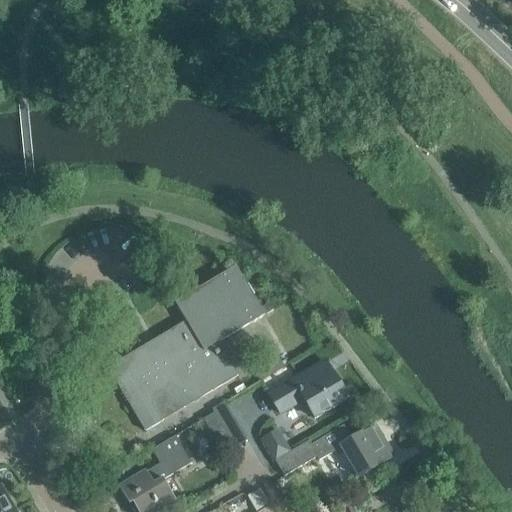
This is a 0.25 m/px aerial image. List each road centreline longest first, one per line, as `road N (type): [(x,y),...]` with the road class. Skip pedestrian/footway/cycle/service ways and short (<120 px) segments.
road 1 (residential): [(41,432),(67,289),(113,262)]
road 2 (residential): [(217,401),(130,452),(41,432)]
